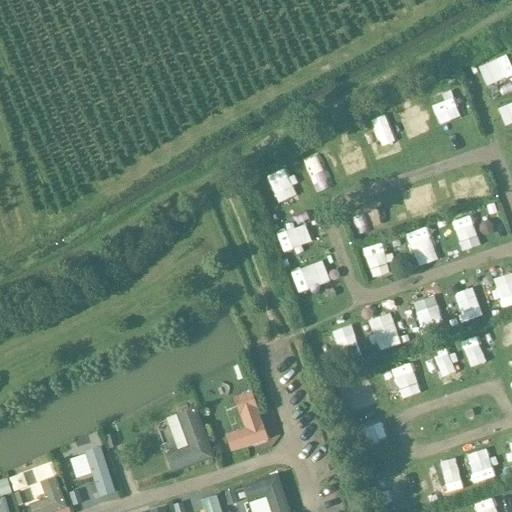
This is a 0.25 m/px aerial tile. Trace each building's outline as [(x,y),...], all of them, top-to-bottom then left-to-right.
[(511,60),(482,73),(492,97),(511,88),(511,60)] [(408,139),(434,128),(421,100),(396,110),(408,139)] [(438,111),(445,126),(462,118),(456,103),(438,111)] [(511,106),(502,111),(509,128),(511,126),(511,106)] [(476,169),(455,175),(463,202),(484,196),(476,169)] [(477,215),(454,222),(463,251),(486,245),(477,215)] [(420,237),(427,259),(439,255),(432,232),(420,237)] [(372,278),(395,271),(385,242),(362,250),(372,278)] [(330,283),(325,267),(295,276),(300,292),(330,283)] [(457,300),(449,302),(453,319),(483,313),(476,280),(454,285),(457,300)] [(420,309),(428,330),(445,323),(437,303),(420,309)] [(379,315),(382,326),(377,328),(381,343),(406,337),(399,310),(379,315)] [(335,333),(342,355),(361,349),(354,327),(335,333)] [(247,429),(228,433),(232,452),(271,444),(260,391),(240,395),(247,429)] [(161,422),(178,472),(217,458),(200,408),(161,422)] [(102,498),(117,495),(109,450),(74,455),(78,478),(98,475),(102,498)] [(495,461),(474,468),(479,483),(500,476),(495,461)] [(444,494),(463,486),(457,471),(437,478),(444,494)] [(244,488),(252,511),(295,511),(282,474),(244,488)] [(35,503),(37,511),(62,511),(72,509),(61,477),(45,482),(50,497),(35,503)] [(227,511),(223,495),(203,500),(205,511),(227,511)] [(0,511),(14,511),(9,498),(0,500),(0,511)] [(482,511),(502,511),(499,500),(481,506),(482,511)]
